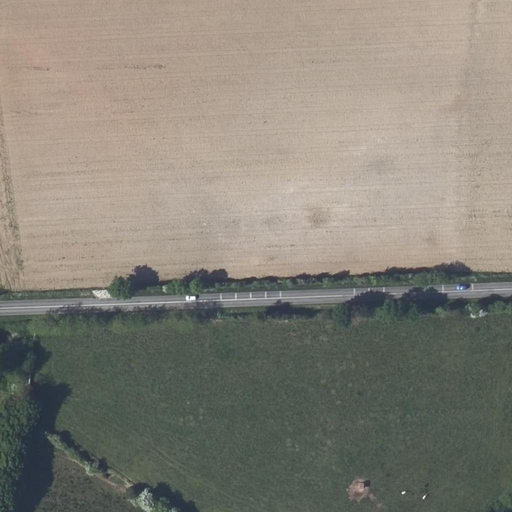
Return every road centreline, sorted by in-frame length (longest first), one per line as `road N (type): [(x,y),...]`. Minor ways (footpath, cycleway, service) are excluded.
road 1 (secondary): [(0,308),(511,289)]
road 2 (track): [(173,511),(48,425),(32,404)]
